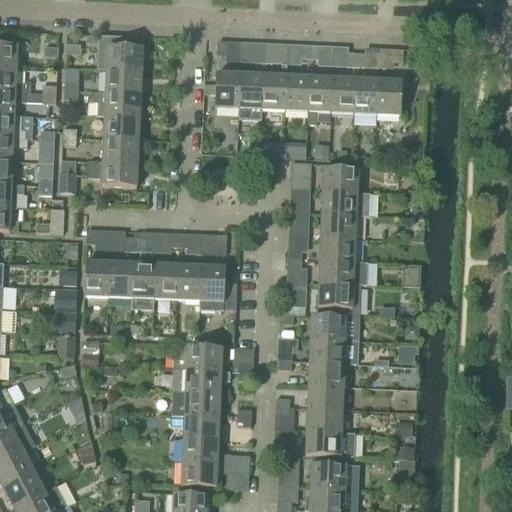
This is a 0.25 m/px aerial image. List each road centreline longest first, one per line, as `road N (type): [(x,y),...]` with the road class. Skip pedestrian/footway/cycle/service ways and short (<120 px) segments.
road 1 (residential): [(418,26),(190,18)]
road 2 (residential): [(182,218),(190,18)]
road 3 (residential): [(190,18),(0,10)]
road 4 (residential): [(263,352),(268,221)]
road 5 (residential): [(257,511),(261,387)]
